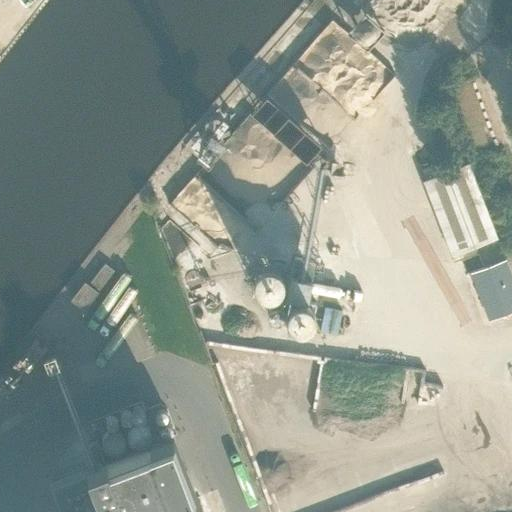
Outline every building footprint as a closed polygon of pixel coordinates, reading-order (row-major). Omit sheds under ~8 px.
[(281,83),(265,104),(305,135),(322,115),(281,83)] [(451,255),(496,238),(468,162),(423,180),(451,255)] [(252,254),(254,247),(253,244),(252,240),(248,236),(244,233),(237,232),(232,233),(230,234),(226,237),(223,242),(222,248),(224,255),(228,259),(232,262),(239,263),(243,262),(247,260),(249,258),(252,254)] [(278,283),(279,276),(278,272),(277,268),(273,263),(270,260),(266,259),(263,258),(259,258),(255,259),(251,261),(247,265),(244,270),(243,277),(244,283),(248,289),(251,291),(255,293),(261,294),(264,294),(268,292),(274,289),(278,283)] [(489,320),(511,311),(511,278),(505,260),(471,273),(489,320)] [(98,290),(114,270),(104,262),(89,283),(98,290)] [(83,310),(98,292),(84,281),(70,300),(83,310)] [(310,328),(315,302),(289,297),(284,323),(310,328)] [(61,511),(201,511),(173,437),(105,462),(96,441),(82,446),(91,468),(51,483),(61,511)]
